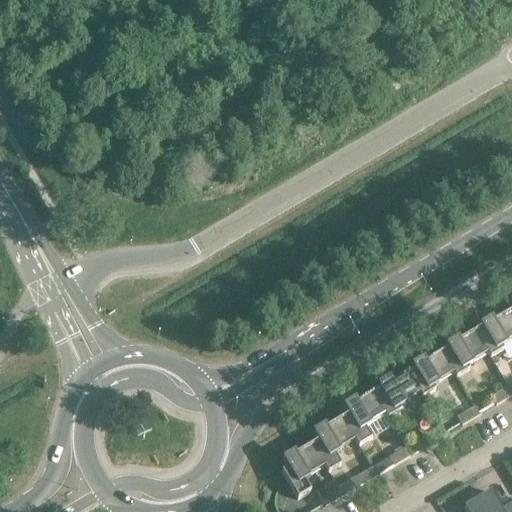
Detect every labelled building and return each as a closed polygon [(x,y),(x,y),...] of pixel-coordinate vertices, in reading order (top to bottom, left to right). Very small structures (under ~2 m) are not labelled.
[(511,317),(510,313),(487,327),(479,328),(481,331),(475,334),(491,359),(503,352),(502,350),(507,347),(505,344),(511,340),(511,317)] [(491,359),(475,334),(453,347),(445,348),(447,351),(441,354),(456,379),(469,372),(468,371),(473,368),(471,365),(487,355),(490,360),(491,359)] [(456,379),(441,354),(419,367),(411,368),(412,371),(407,374),(422,400),(435,392),(434,391),(439,388),(437,385),(453,375),(456,380),(456,379)] [(422,400),(407,374),(384,388),(376,389),(378,391),(373,395),(388,420),(400,413),(399,411),(405,408),(403,405),(419,396),(422,400)] [(491,399),(496,407),(511,397),(511,395),(508,389),(491,399)] [(388,420),(373,395),(350,408),(342,409),(348,418),(342,421),(358,448),(371,441),(365,431),(370,428),(369,425),(385,416),(387,420),(388,420)] [(457,419),(462,427),(479,417),(474,409),(457,419)] [(358,448),(342,421),(320,434),(312,435),(317,444),(312,447),(328,475),(340,467),(335,458),(340,455),(338,452),(354,442),(358,449),(358,448)] [(423,439),(427,447),(444,437),(440,429),(423,439)] [(328,475),(312,447),(289,461),(281,462),(287,471),(281,474),(297,502),(310,494),(304,484),(309,481),(308,478),(324,469),(327,475),(328,475)] [(389,460),(393,468),(410,458),(405,450),(389,460)] [(354,480),(359,488),(376,478),(371,470),(354,480)] [(320,500),(325,508),(342,498),(337,490),(320,500)] [(511,511),(511,503),(500,511),(490,494),(464,509),(465,511),(511,511)]
